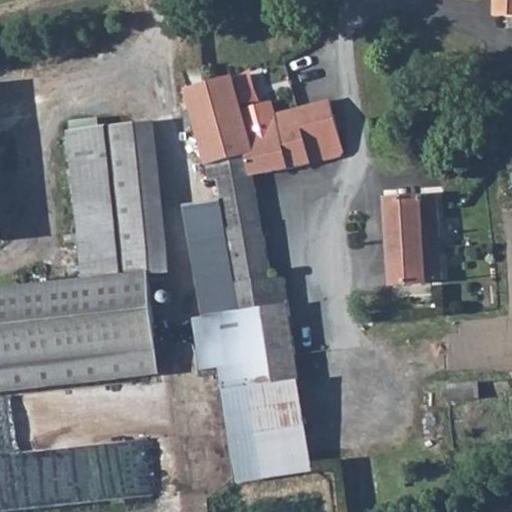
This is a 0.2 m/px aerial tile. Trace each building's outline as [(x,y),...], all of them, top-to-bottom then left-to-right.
[(511,0),(493,0),(494,14),(511,15),(511,0)] [(245,110),(237,78),(189,89),(205,164),(255,153),(245,110)] [(250,177),(344,156),(328,100),(302,108),(278,115),(276,102),(245,110),(255,153),(246,156),(250,177)] [(511,116),(503,118),(511,167),(511,116)] [(157,123),(110,128),(127,277),(145,273),(171,271),(157,123)] [(84,282),(127,277),(110,128),(67,133),(84,282)] [(250,177),(246,156),(205,164),(209,183),(218,182),(222,199),(241,309),(286,303),(292,301),(288,278),(269,282),(250,177)] [(222,199),(183,206),(202,316),(241,309),(222,199)] [(439,280),(437,199),(392,199),(395,283),(439,280)] [(0,394),(158,375),(145,273),(127,277),(84,282),(0,291),(0,394)] [(202,316),(191,319),(199,371),(222,368),(226,391),(298,379),(286,303),(241,309),(202,316)] [(298,379),(226,391),(239,482),(312,471),(298,379)]
